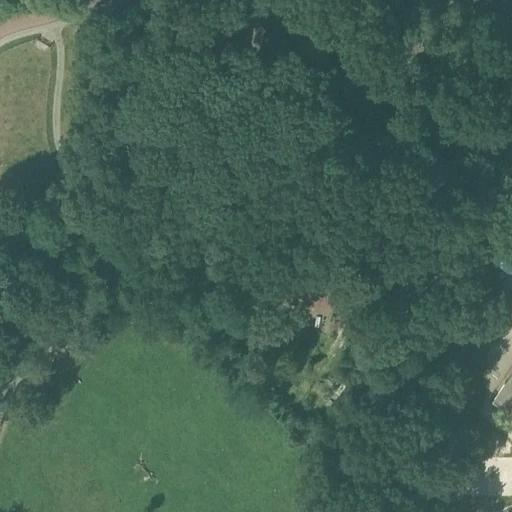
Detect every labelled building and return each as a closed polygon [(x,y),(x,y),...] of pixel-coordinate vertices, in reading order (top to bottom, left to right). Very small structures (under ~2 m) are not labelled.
[(324,158),(323,157),(336,149),(317,118),(304,126),(303,125),(298,128),(299,130),(286,138),(306,168),(318,160),(319,162),(324,158)] [(248,191),(279,171),(268,154),(234,177),(231,172),(224,177),(236,197),(234,198),(241,209),(255,201),(248,191)] [(375,251),(363,278),(374,282),(386,255),(375,251)] [(293,286),(297,286),(293,304),(315,308),(317,297),(343,302),(347,280),(339,278),(341,271),(323,267),(322,274),(301,269),(300,275),(296,274),(293,286)] [(477,319),(452,336),(479,376),(504,359),(477,319)] [(511,511),(511,374),(493,401),(511,414),(511,511)] [(434,499),(453,486),(447,478),(428,491),(434,499)]
